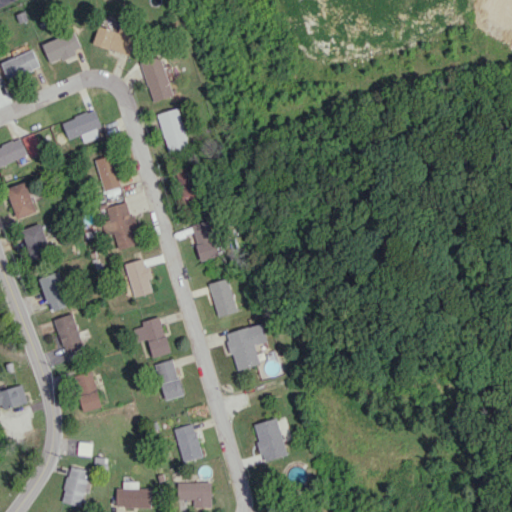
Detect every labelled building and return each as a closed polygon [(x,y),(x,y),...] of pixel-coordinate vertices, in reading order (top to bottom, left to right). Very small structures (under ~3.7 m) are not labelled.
[(93,43),(128,55),(137,28),(121,23),(118,32),(99,25),(93,43)] [(82,49),(74,30),(42,44),(50,63),(82,49)] [(8,79),(40,65),(33,49),(1,62),(8,79)] [(140,62),(153,101),(173,95),(160,55),(140,62)] [(84,142),(99,136),(95,127),(101,124),(95,108),(61,122),(68,139),(80,134),(84,142)] [(159,112),(166,153),(188,149),(180,108),(159,112)] [(23,136),(28,156),(40,152),(35,133),(23,136)] [(0,144),(0,164),(27,156),(22,139),(0,144)] [(107,197),(117,193),(116,189),(122,187),(110,154),(94,160),(107,197)] [(182,203),(199,200),(194,164),(176,167),(182,203)] [(36,211),(25,181),(5,188),(17,218),(36,211)] [(106,206),(109,219),(102,221),(106,235),(113,233),(118,248),(137,243),(134,229),(138,228),(134,214),(130,215),(126,201),(106,206)] [(219,256),(209,219),(191,224),(201,261),(219,256)] [(42,222),(21,228),(31,259),(52,252),(42,222)] [(145,266),(143,259),(126,262),(132,296),(152,293),(150,278),(152,278),(150,265),(145,266)] [(51,311),(70,304),(58,271),(39,278),(51,311)] [(217,315),(236,312),(230,278),(210,282),(217,315)] [(65,352),(83,346),(72,312),(54,319),(65,352)] [(170,351),(160,315),(140,321),(151,357),(170,351)] [(267,341),(262,322),(226,332),(236,370),(260,363),(255,344),(267,341)] [(154,364),(165,400),(184,394),(172,358),(154,364)] [(102,405),(90,370),(72,376),(84,411),(102,405)] [(0,389),(0,402),(2,402),(4,409),(27,401),(22,383),(0,389)] [(253,424),(264,461),(288,454),(277,417),(253,424)] [(174,428),(183,461),(202,456),(193,422),(174,428)] [(91,454),(91,444),(78,445),(78,454),(91,454)] [(88,469),(69,466),(62,502),(82,505),(88,469)] [(151,487),(138,487),(138,481),(122,481),(123,487),(116,488),(116,507),(151,506),(151,487)] [(211,481),(177,482),(178,499),(193,498),(193,506),(211,506),(211,481)]
